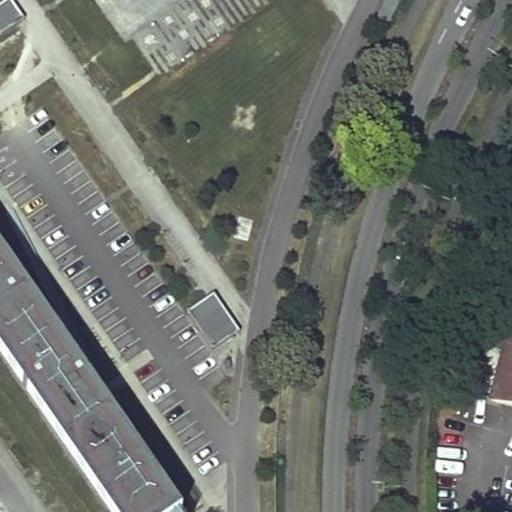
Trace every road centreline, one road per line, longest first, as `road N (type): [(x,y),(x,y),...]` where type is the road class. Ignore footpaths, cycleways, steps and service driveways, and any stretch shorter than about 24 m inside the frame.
road 1 (tertiary): [(367,511),(395,257),(427,156),(470,65),(511,3)]
road 2 (tertiary): [(471,0),(404,134),(369,231),(350,319),(335,511)]
